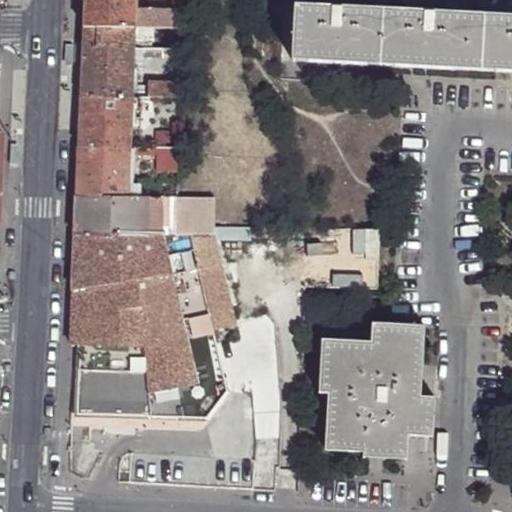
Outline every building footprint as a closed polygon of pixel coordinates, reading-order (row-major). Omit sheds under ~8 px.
[(83,0),(82,24),(131,26),(133,10),(132,0),(83,0)] [(170,0),(171,11),(183,11),(184,0),(170,0)] [(296,7),(293,62),(380,66),(383,12),(296,7)] [(133,10),(131,26),(141,27),(164,27),(183,29),(183,11),(171,11),(133,10)] [(383,12),(380,66),(481,72),(484,17),(383,12)] [(511,18),(484,17),(481,72),(511,73),(511,18)] [(82,24),(82,47),(132,48),(131,26),(82,24)] [(141,27),(141,48),(164,50),(164,27),(141,27)] [(82,47),(79,96),(129,98),(132,48),(82,47)] [(141,48),(139,48),(139,58),(181,60),(181,51),(164,50),(141,48)] [(162,98),(180,99),(180,88),(146,87),(146,98),(162,98)] [(79,96),(77,147),(127,148),(129,98),(79,96)] [(77,147),(75,197),(125,198),(127,163),(127,156),(127,148),(77,147)] [(179,151),(127,148),(127,156),(154,157),(178,157),(179,151)] [(127,156),(127,163),(157,165),(157,175),(178,175),(178,157),(154,157),(127,156)] [(75,197),(74,235),(143,237),(146,200),(125,198),(75,197)] [(146,200),(143,237),(175,238),(177,201),(146,200)] [(143,237),(74,235),(73,276),(72,294),(70,343),(78,344),(77,414),(202,419),(210,413),(227,392),(230,383),(204,332),(181,288),(176,268),(175,238),(143,237)] [(214,239),(175,238),(176,268),(181,288),(204,332),(210,329),(212,332),(235,326),(214,239)] [(327,449),(365,451),(365,456),(408,458),(409,434),(434,436),(436,397),(421,396),(426,327),(374,323),(372,342),(324,339),(320,392),(329,392),(327,449)] [(255,459),(131,454),(130,483),(254,489),(255,459)]
